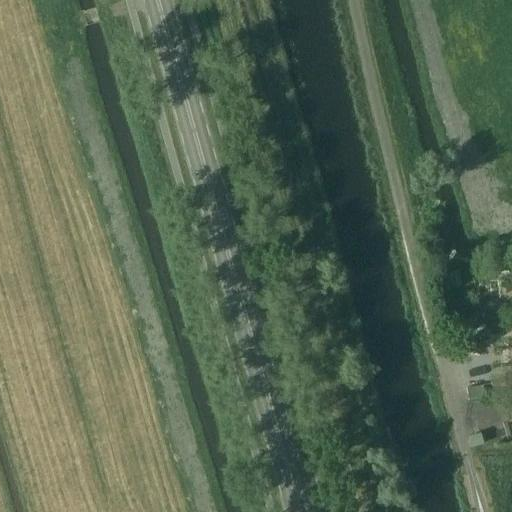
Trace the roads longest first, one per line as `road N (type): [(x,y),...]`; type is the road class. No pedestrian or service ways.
road 1 (primary): [(298,511),(154,0)]
road 2 (unclassified): [(464,449),(351,0)]
